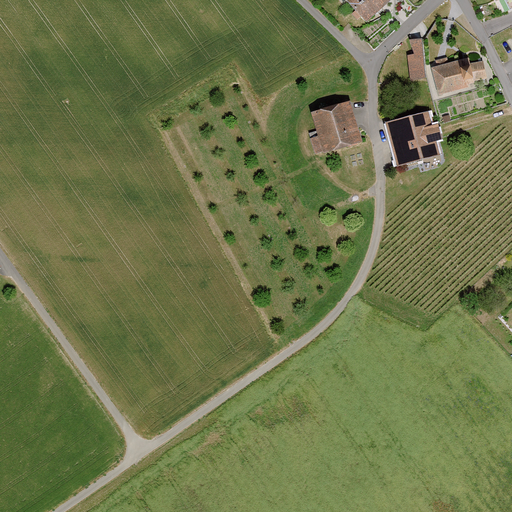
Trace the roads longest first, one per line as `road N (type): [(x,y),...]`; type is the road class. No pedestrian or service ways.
road 1 (track): [(58,511),(338,313),(365,274),(378,230),(373,70),(381,52),(439,0)]
road 2 (track): [(143,453),(0,252)]
